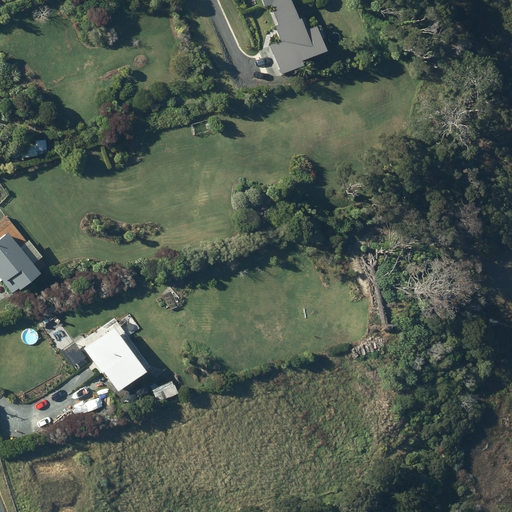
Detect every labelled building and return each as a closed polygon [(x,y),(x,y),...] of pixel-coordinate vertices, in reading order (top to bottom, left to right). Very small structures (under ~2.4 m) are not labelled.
[(291,0),(262,0),(265,6),(271,4),(279,24),(276,25),(281,39),(269,44),(281,73),(304,64),(302,59),(327,50),(317,24),(306,28),(301,17),(299,18),(291,0)] [(28,140),(29,145),(20,147),(21,157),(37,155),(34,139),(28,140)] [(0,276),(13,293),(38,272),(5,231),(0,235),(0,276)] [(115,327),(84,348),(102,374),(104,372),(118,391),(146,371),(115,327)] [(177,396),(176,393),(177,392),(174,384),(173,385),(171,381),(152,389),(157,402),(172,396),(173,397),(177,396)]
